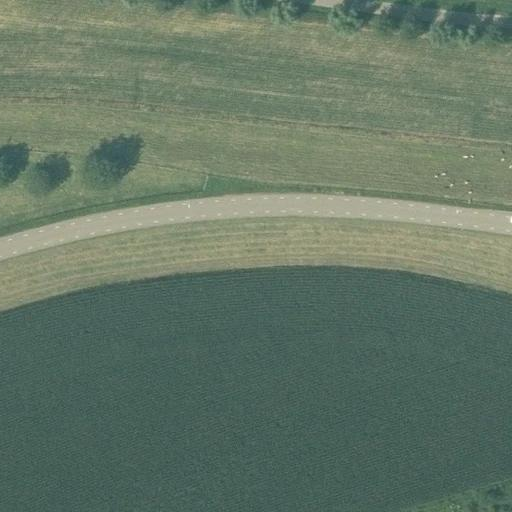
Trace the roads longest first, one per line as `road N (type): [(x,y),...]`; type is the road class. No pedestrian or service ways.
road 1 (tertiary): [(0,249),(128,218),(240,206),(326,205),(511,223)]
road 2 (unclassified): [(310,0),(511,23)]
